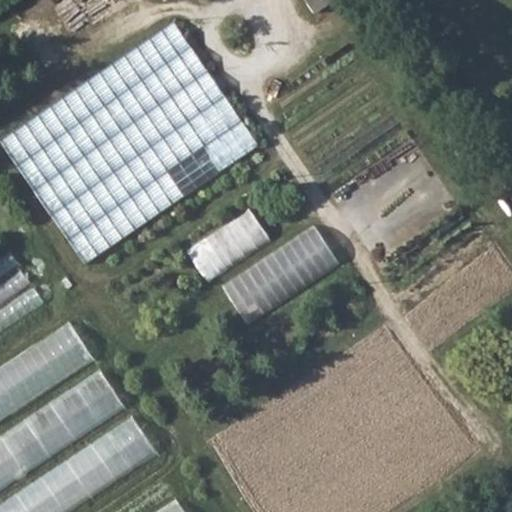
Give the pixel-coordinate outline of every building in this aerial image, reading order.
[(306,0),(314,11),(330,0),(306,0)] [(183,23),(4,132),(82,259),(261,150),(183,23)] [(190,249),(210,281),(274,241),(254,209),(190,249)] [(249,322),(343,266),(319,226),(225,283),(249,322)] [(0,260),(0,332),(46,304),(14,252),(0,260)] [(0,422),(98,361),(74,322),(0,368),(0,422)] [(105,371),(0,435),(0,490),(130,410),(105,371)] [(0,511),(73,511),(162,455),(137,416),(0,503),(0,511)] [(188,511),(180,499),(160,511),(188,511)]
